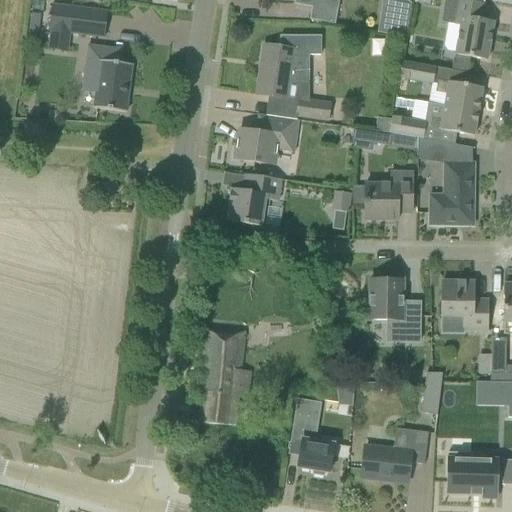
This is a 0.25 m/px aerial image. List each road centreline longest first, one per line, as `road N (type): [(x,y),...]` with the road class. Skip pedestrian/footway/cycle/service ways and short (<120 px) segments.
road 1 (residential): [(133,504),(185,157)]
road 2 (residential): [(0,147),(185,157)]
road 3 (residential): [(185,157),(210,0)]
road 4 (residential): [(511,247),(503,256),(375,251)]
road 5 (tertiary): [(133,504),(0,467)]
